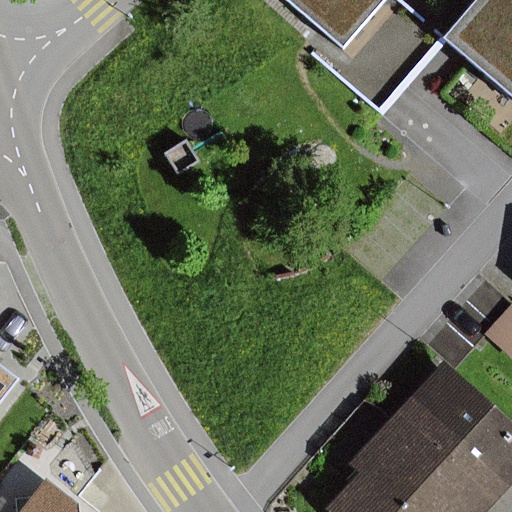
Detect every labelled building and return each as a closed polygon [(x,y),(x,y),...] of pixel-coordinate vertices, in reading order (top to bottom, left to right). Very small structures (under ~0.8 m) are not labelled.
[(386,0),(284,0),(343,50),(386,0)] [(511,0),(477,0),(442,41),(511,101),(511,0)] [(511,307),(486,337),(511,359),(511,307)] [(0,415),(26,381),(0,360),(0,415)] [(490,511),(511,488),(511,423),(445,362),(351,465),(360,473),(327,510),(329,511),(490,511)] [(44,477),(17,511),(79,511),(79,504),(44,477)]
